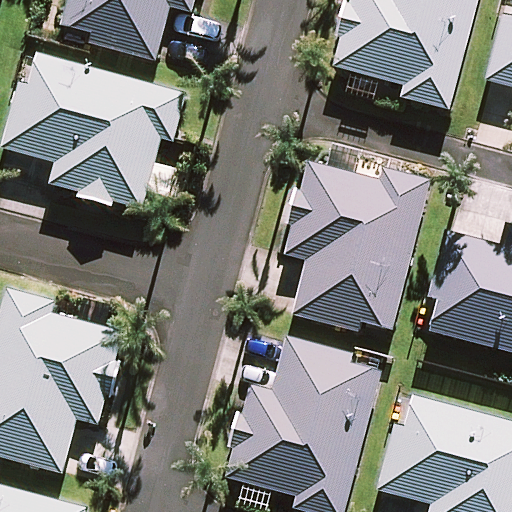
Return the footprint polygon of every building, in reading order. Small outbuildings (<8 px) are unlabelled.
[(69,0),(59,41),(153,66),(168,10),(190,16),(194,0),(69,0)] [(477,0),(350,0),(331,72),(404,92),(401,103),(446,115),(477,0)] [(511,0),(508,0),(486,86),(511,92),(511,0)] [(181,100),(29,57),(2,153),(56,168),(48,195),(140,221),(147,196),(171,203),(178,176),(161,171),(181,100)] [(426,195),(306,166),(283,259),(307,265),(293,320),(389,344),(426,195)] [(511,232),(507,231),(502,253),(445,239),(421,335),(511,357),(511,232)] [(53,308),(7,297),(0,324),(0,462),(62,478),(76,424),(100,430),(123,340),(50,321),(53,308)] [(249,394),(224,484),(296,504),(294,511),(343,511),(383,369),(288,343),(272,401),(249,394)] [(511,511),(511,429),(403,401),(378,495),(432,509),(431,511),(511,511)] [(69,511),(0,493),(0,511),(69,511)]
